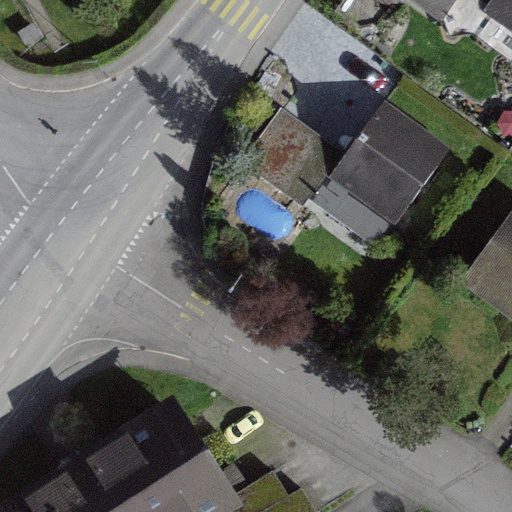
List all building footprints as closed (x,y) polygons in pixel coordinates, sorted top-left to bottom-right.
[(396,0),(437,30),(459,0),(396,0)] [(511,35),(511,0),(507,0),(492,22),(511,35)] [(402,229),(451,157),(390,116),(341,187),(402,229)] [(307,215),(344,161),(285,121),(248,175),(307,215)] [(511,241),(474,296),(511,322),(511,241)] [(240,511),(178,416),(30,511),(240,511)]
